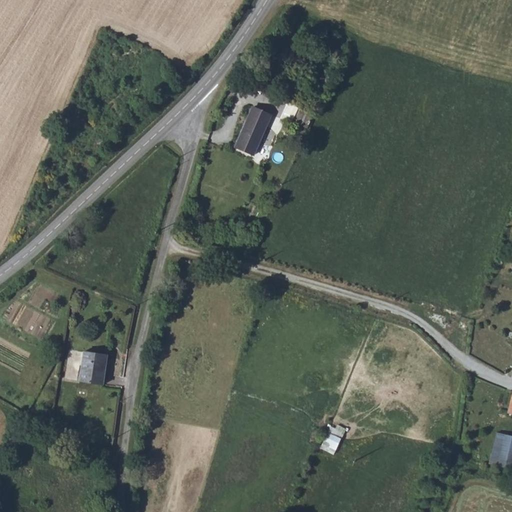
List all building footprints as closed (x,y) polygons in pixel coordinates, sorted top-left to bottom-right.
[(253,106),(235,147),(255,157),(262,143),(272,115),(253,106)] [(287,122),(303,129),(308,117),(292,109),(287,122)] [(81,387),(104,390),(108,353),(85,350),(81,387)] [(346,430),(333,423),(320,446),(334,453),(346,430)] [(490,463),(511,468),(511,436),(498,433),(490,463)]
